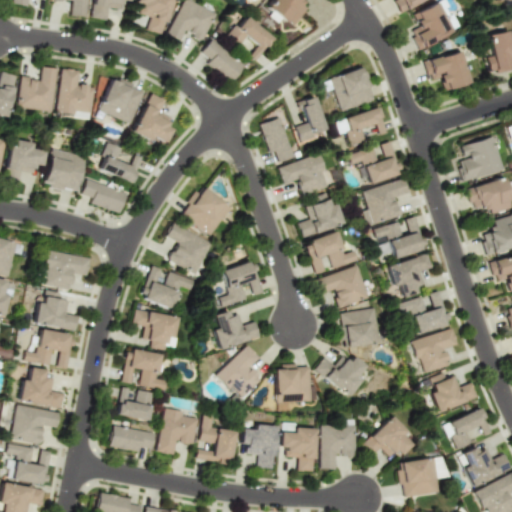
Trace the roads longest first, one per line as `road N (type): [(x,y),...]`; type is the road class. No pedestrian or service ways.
road 1 (residential): [(368,18),(223,121),(146,215),(112,291),(67,511)]
road 2 (residential): [(354,0),(398,78),(511,412)]
road 3 (residential): [(360,498),(253,496),(77,465)]
road 4 (residential): [(223,121),(158,64),(0,34)]
road 5 (residential): [(223,121),(287,277),(297,329)]
road 6 (residential): [(127,249),(74,225),(0,209)]
